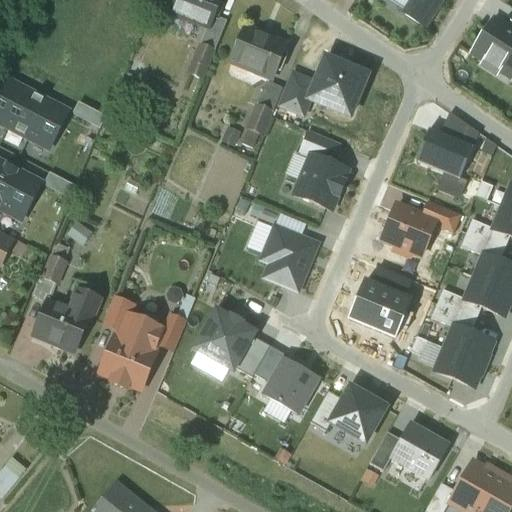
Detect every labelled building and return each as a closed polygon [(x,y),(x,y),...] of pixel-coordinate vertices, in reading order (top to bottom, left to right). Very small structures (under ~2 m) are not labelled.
[(174,0),(169,15),(181,20),(181,18),(208,29),(210,30),(215,17),(222,0),(174,0)] [(405,17),(424,29),(442,0),(413,0),(415,1),(405,17)] [(215,17),(210,30),(208,29),(201,46),(214,51),(214,52),(215,52),(227,22),(215,17)] [(511,29),(495,20),(473,58),(511,82),(511,29)] [(286,46),(246,29),(231,65),(250,73),(251,72),(272,80),(286,46)] [(214,51),(201,46),(189,75),(202,81),(214,52),(214,51)] [(327,64),(322,77),(325,78),(321,89),(294,80),(282,109),(303,118),(310,104),(352,120),(367,80),(327,64)] [(27,93),(6,82),(0,94),(0,125),(8,130),(27,93)] [(283,90),(267,83),(257,106),(272,112),(272,113),(273,113),(283,90)] [(27,93),(8,130),(28,141),(47,104),(27,93)] [(68,115),(47,104),(28,141),(49,151),(68,115)] [(272,112),(257,106),(247,131),(262,137),(272,113),(272,112)] [(472,149),(425,132),(413,165),(460,182),(472,149)] [(294,187),(290,198),(334,215),(349,175),(332,168),(340,147),(309,135),(301,156),(296,154),(284,184),(294,187)] [(0,164),(0,211),(1,212),(20,175),(0,164)] [(41,186),(20,175),(1,212),(22,223),(41,186)] [(511,193),(505,191),(489,236),(511,244),(511,193)] [(438,222),(393,206),(378,248),(423,264),(438,222)] [(80,224),(72,239),(88,248),(97,233),(80,224)] [(316,246),(275,230),(267,250),(275,254),(264,279),(297,293),(316,246)] [(0,267),(14,241),(0,233),(0,267)] [(508,251),(467,234),(461,249),(484,259),(502,266),(508,251)] [(67,265),(51,258),(42,279),(58,286),(67,265)] [(484,259),(474,281),(511,296),(511,270),(502,266),(484,259)] [(511,296),(474,281),(465,303),(482,310),(503,319),(511,297),(511,296)] [(413,302),(363,282),(346,325),(395,345),(413,302)] [(442,294),(432,317),(472,334),(482,310),(465,303),(442,294)] [(69,312),(48,304),(34,337),(58,347),(58,348),(74,355),(88,321),(91,323),(99,304),(76,295),(69,312)] [(129,305),(115,300),(103,327),(117,333),(127,311),(129,305)] [(115,340),(154,356),(158,347),(166,327),(127,311),(117,333),(115,340)] [(250,334),(207,311),(184,352),(227,375),(250,334)] [(166,327),(158,347),(172,353),(184,323),(170,318),(166,327)] [(454,329),(444,352),(483,368),(492,345),(454,329)] [(154,356),(115,340),(100,375),(141,391),(155,357),(154,356)] [(271,349),(255,377),(268,384),(284,357),(271,349)] [(444,352),(435,374),(474,390),(483,368),(444,352)] [(304,424),(328,382),(284,357),(268,384),(260,399),(304,424)] [(381,407),(339,385),(319,425),(361,447),(381,407)] [(429,484),(450,446),(409,423),(388,462),(429,484)] [(26,472),(12,461),(0,475),(0,500),(1,501),(26,472)] [(455,511),(511,511),(511,479),(486,464),(484,468),(472,461),(446,507),(455,511)] [(145,511),(116,488),(95,511),(145,511)]
